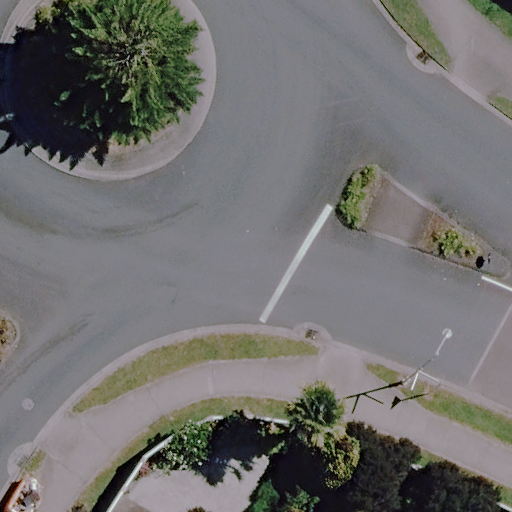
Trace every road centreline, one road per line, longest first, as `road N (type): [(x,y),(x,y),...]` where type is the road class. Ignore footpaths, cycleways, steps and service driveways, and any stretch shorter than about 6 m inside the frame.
road 1 (tertiary): [(278,136),(253,179),(218,213),(174,235),(126,246),(77,242),(31,226)]
road 2 (tertiary): [(511,266),(278,136)]
road 3 (tertiary): [(274,0),(291,75),(278,136)]
